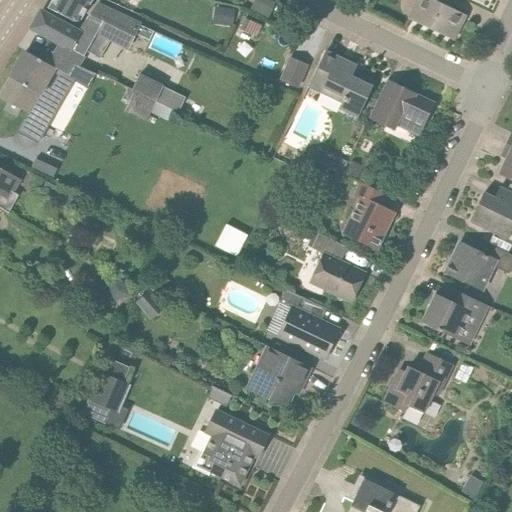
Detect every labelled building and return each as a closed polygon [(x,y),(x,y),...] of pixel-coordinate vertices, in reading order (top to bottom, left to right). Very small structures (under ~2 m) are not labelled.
[(54,0),(50,8),(78,24),(92,0),(54,0)] [(268,19),(275,2),(269,0),(253,0),(249,10),(268,19)] [(453,41),(466,16),(452,9),(456,0),(417,0),(408,19),(453,41)] [(150,40),(154,31),(139,26),(140,24),(97,4),(86,19),(78,32),(80,34),(42,12),(33,28),(59,43),(47,64),(67,74),(72,64),(79,67),(86,52),(99,59),(106,47),(107,48),(108,47),(94,40),(97,35),(110,42),(127,50),(135,34),(150,40)] [(213,16),(233,18),(234,10),(214,8),(213,16)] [(240,30),(252,35),(257,24),(245,18),(240,30)] [(0,96),(0,98),(29,114),(44,122),(50,112),(35,104),(40,95),(41,96),(42,95),(47,98),(62,72),(64,74),(62,77),(95,94),(104,77),(88,71),(79,67),(72,64),(67,74),(47,64),(26,51),(0,96)] [(358,118),(373,87),(351,77),(356,66),(325,51),(308,87),(321,93),(324,88),(344,98),(339,109),(358,118)] [(289,58),(280,81),(299,89),(309,66),(289,58)] [(133,90),(163,105),(171,91),(162,87),(163,86),(139,74),(133,90)] [(434,103),(387,81),(369,118),(394,130),(397,125),(407,130),(411,128),(420,132),(434,103)] [(155,101),(135,91),(125,110),(146,122),(156,102),(155,101)] [(511,133),(504,150),(509,152),(499,174),(511,179),(511,133)] [(302,154),(342,174),(348,162),(307,143),(302,154)] [(308,170),(313,161),(302,156),(298,165),(308,170)] [(352,161),(346,174),(358,179),(364,166),(352,161)] [(0,195),(5,199),(17,178),(0,168),(0,195)] [(57,203),(64,191),(46,181),(39,192),(57,203)] [(376,249),(393,213),(380,207),(386,195),(361,183),(355,196),(361,199),(344,234),(376,249)] [(511,193),(499,187),(494,198),(483,193),(469,222),(507,240),(511,229),(511,193)] [(228,221),(217,244),(240,254),(251,232),(228,221)] [(351,303),(365,273),(340,261),(347,248),(318,234),(311,249),(324,255),(310,283),(351,303)] [(509,274),(511,267),(511,255),(488,244),(483,255),(459,244),(445,272),(481,290),(492,267),(509,274)] [(38,278),(45,266),(36,261),(29,272),(38,278)] [(129,294),(120,276),(105,283),(113,301),(129,294)] [(167,286),(154,280),(149,290),(162,296),(167,286)] [(324,358),(338,330),(309,316),(315,304),(286,290),(279,303),(292,309),(279,336),(324,358)] [(162,310),(146,292),(135,303),(151,321),(162,310)] [(468,345),(487,306),(458,292),(453,302),(435,294),(421,323),(468,345)] [(311,368),(288,357),(267,347),(247,390),(286,409),(293,394),(297,396),(311,368)] [(438,396),(453,365),(427,353),(418,371),(408,367),(403,376),(397,373),(383,402),(404,413),(407,406),(423,414),(433,394),(438,396)] [(106,425),(130,369),(107,358),(82,415),(106,425)] [(207,398),(226,407),(231,396),(211,386),(211,387),(212,388),(207,398)] [(257,458),(268,436),(216,411),(205,433),(212,436),(204,454),(200,452),(192,468),(208,476),(210,472),(239,486),(253,457),(257,458)] [(351,511),(417,511),(420,506),(363,479),(350,507),(353,509),(351,511)]
